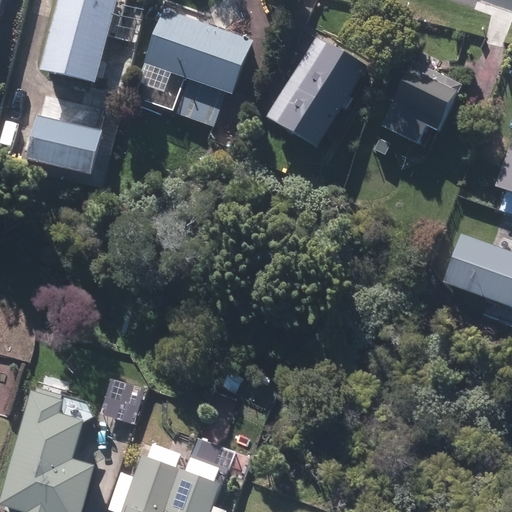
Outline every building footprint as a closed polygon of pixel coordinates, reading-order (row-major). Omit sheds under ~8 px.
[(97,88),(117,0),(60,0),(43,75),(97,88)] [(254,44),(166,11),(146,66),(234,98),(254,44)] [(270,122),(320,151),(368,69),(318,40),(270,122)] [(414,65),(384,128),(419,145),(426,129),(438,135),(461,87),(414,65)] [(102,134),(40,119),(28,163),(91,179),(102,134)] [(511,196),(511,148),(497,191),(511,196)] [(511,253),(463,236),(445,286),(511,309),(511,253)] [(64,403),(34,395),(1,506),(20,511),(84,511),(97,469),(75,463),(86,425),(60,417),(64,403)] [(213,511),(222,489),(145,461),(126,511),(213,511)]
